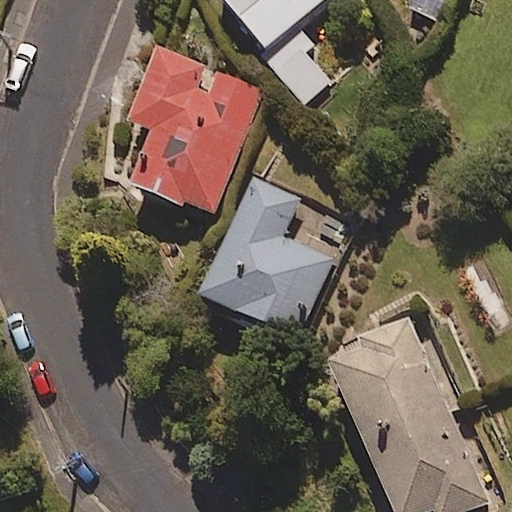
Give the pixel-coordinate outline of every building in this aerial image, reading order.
[(272,62),(266,68),(311,115),(341,86),(315,59),(320,55),(305,40),(346,0),(230,0),(221,9),(272,62)] [(452,0),(417,0),(413,18),(445,27),(452,0)] [(266,103),(166,66),(138,142),(160,151),(141,203),(217,232),(266,103)] [(304,204),(259,186),(205,316),(300,355),(336,268),(286,247),(304,204)] [(334,377),(394,511),(494,511),(413,328),(364,350),(369,362),(334,377)]
